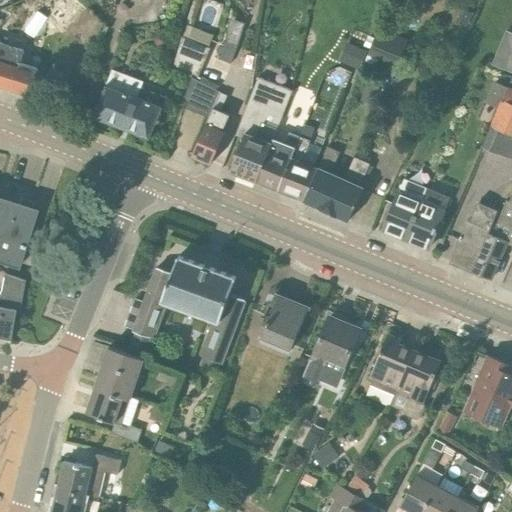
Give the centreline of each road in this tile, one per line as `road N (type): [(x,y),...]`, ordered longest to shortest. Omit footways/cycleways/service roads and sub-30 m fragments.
road 1 (secondary): [(511,325),(141,173)]
road 2 (residential): [(56,372),(141,173)]
road 3 (secondary): [(141,173),(0,119)]
road 4 (residential): [(20,511),(56,372)]
